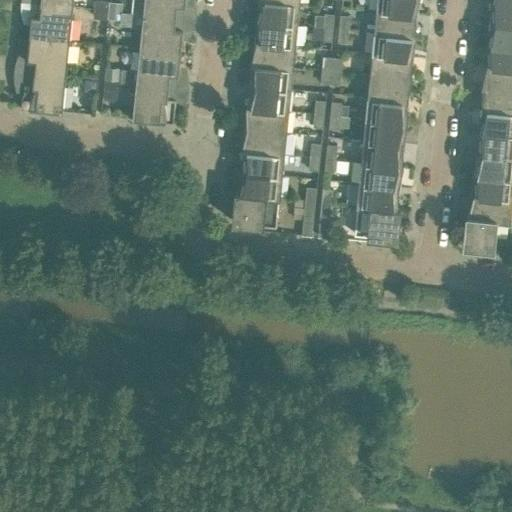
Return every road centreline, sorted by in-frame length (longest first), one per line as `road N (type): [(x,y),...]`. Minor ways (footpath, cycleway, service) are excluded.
road 1 (residential): [(432,277),(221,256),(207,241),(205,143)]
road 2 (residential): [(432,277),(456,0)]
road 3 (residential): [(205,143),(0,112)]
road 4 (residential): [(205,143),(221,0)]
